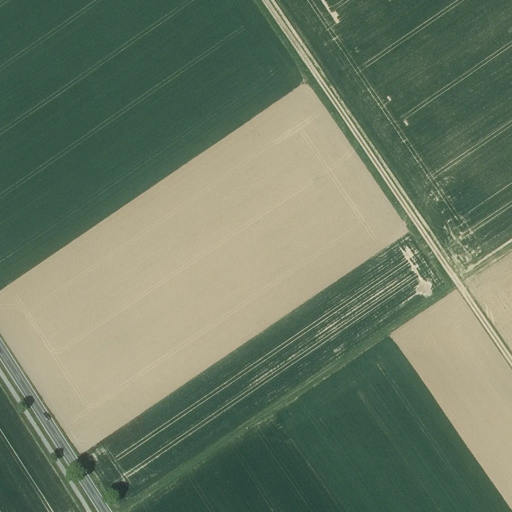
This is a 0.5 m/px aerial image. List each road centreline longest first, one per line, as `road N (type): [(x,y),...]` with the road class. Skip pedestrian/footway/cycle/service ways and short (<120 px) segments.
road 1 (track): [(511,363),(264,0)]
road 2 (track): [(457,283),(123,511)]
road 3 (secondary): [(104,511),(0,350)]
